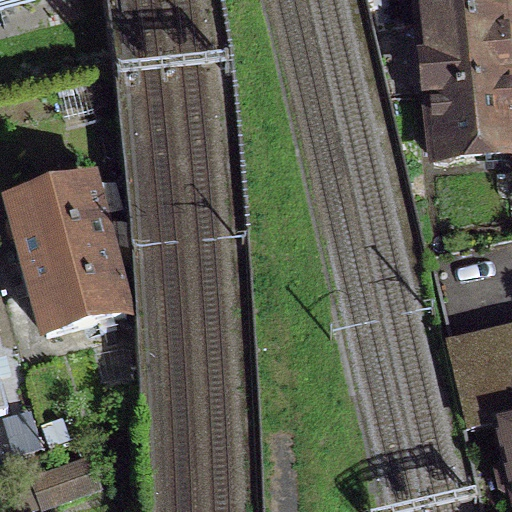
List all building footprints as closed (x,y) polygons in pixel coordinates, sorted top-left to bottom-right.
[(496,0),(415,0),(418,30),(499,21),(496,0)] [(499,21),(418,30),(426,93),(506,85),(499,21)] [(426,93),(434,163),(511,154),(511,137),(506,85),(426,93)] [(86,184),(5,206),(24,273),(104,252),(86,184)] [(122,319),(104,252),(24,273),(42,340),(122,319)] [(511,333),(448,348),(467,431),(491,426),(500,467),(496,468),(492,476),(496,494),(504,499),(508,498),(510,510),(511,509),(511,333)] [(33,429),(5,437),(12,461),(40,453),(33,429)] [(84,463),(27,484),(38,511),(94,492),(84,463)] [(16,511),(9,490),(0,493),(0,511),(16,511)]
